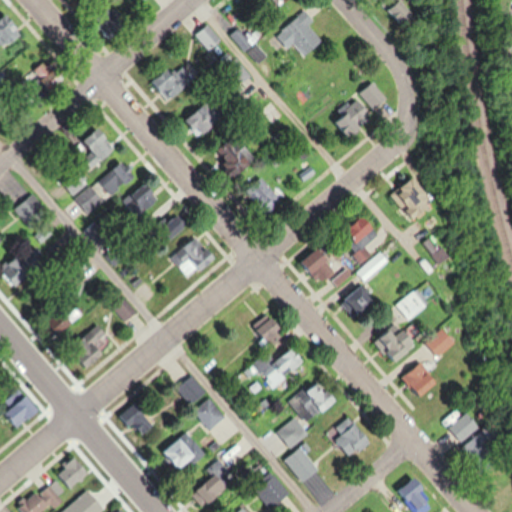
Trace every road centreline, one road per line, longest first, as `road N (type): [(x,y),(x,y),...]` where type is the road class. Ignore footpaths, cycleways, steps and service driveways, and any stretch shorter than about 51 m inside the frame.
road 1 (residential): [(0,477),(406,136),(415,122),(411,81)]
road 2 (residential): [(99,80),(475,511)]
road 3 (residential): [(0,166),(192,0)]
road 4 (residential): [(0,326),(159,511)]
